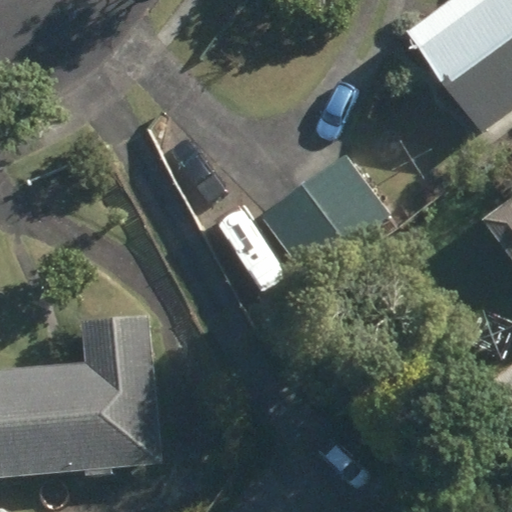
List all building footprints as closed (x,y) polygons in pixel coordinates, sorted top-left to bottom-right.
[(511,0),(465,0),(408,42),(480,141),(511,117),(511,0)] [(264,222),(305,282),(392,222),(350,162),(264,222)] [(511,208),(482,231),(511,270),(511,208)] [(0,380),(0,487),(162,470),(146,323),(81,331),(86,373),(0,380)] [(511,373),(492,388),(511,415),(511,373)]
